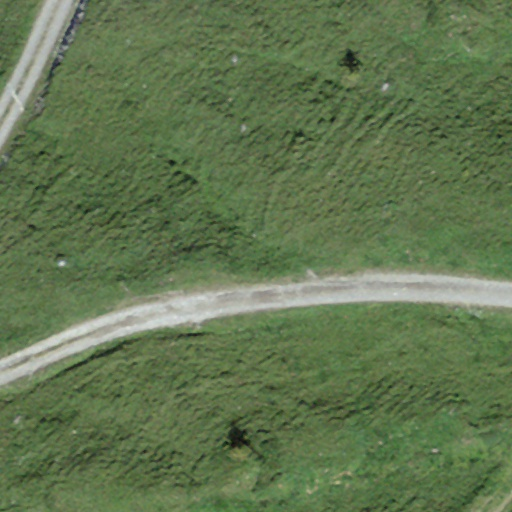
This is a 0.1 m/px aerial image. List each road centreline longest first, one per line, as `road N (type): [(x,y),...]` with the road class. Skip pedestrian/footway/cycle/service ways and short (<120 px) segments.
road 1 (track): [(511,311),(413,294),(122,326),(0,372)]
road 2 (track): [(0,139),(70,0)]
